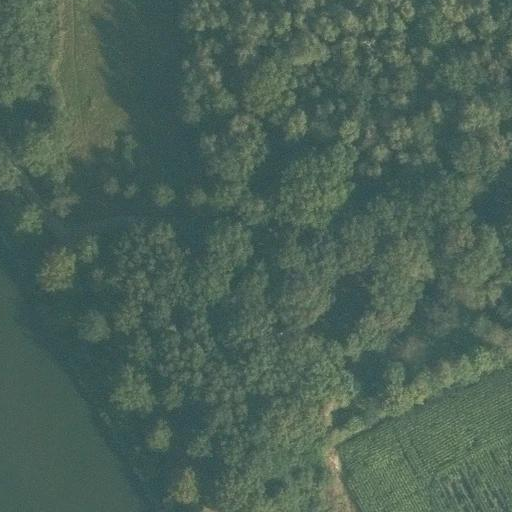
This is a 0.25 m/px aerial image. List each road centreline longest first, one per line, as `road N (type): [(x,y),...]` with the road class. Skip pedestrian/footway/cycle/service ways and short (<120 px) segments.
road 1 (track): [(56,238),(104,230),(511,241)]
road 2 (track): [(219,511),(56,238)]
